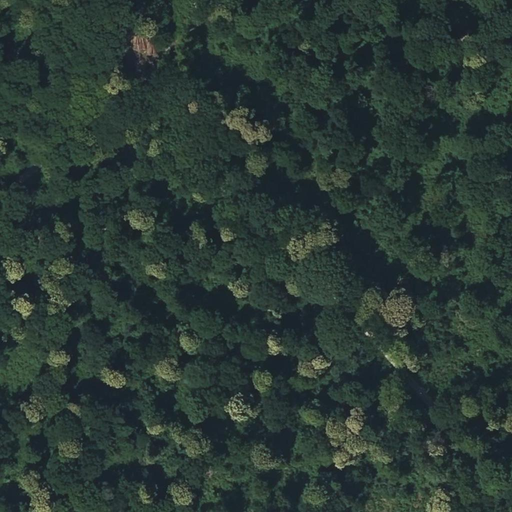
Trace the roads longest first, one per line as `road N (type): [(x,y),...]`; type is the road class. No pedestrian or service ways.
road 1 (unclassified): [(511,501),(85,0)]
road 2 (track): [(0,197),(227,0)]
